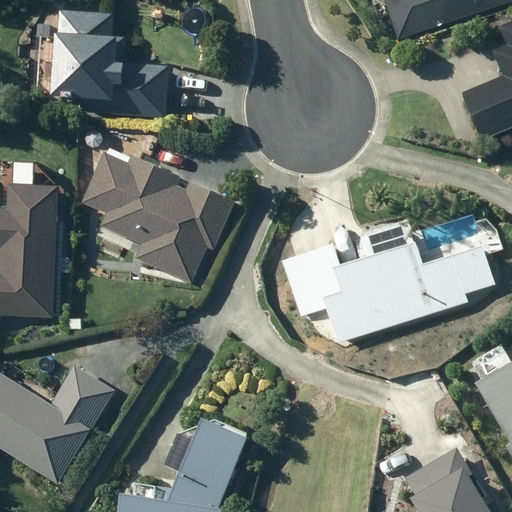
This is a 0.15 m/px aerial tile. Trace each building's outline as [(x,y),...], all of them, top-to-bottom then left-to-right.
[(390,0),(402,35),(479,9),(480,11),(506,2),(505,0),(506,0),(390,0)] [(86,96),(85,109),(130,112),(130,115),(163,118),(167,71),(124,67),(125,59),(122,59),(123,42),(110,41),(111,19),(66,15),(60,94),(68,95),(68,98),(77,99),(77,95),(86,96)] [(511,78),(469,95),(485,135),(511,123),(511,27),(508,30),(511,38),(511,48),(508,50),(511,59),(511,60),(505,63),(511,78)] [(160,162),(163,155),(115,133),(112,140),(88,128),(64,179),(88,190),(83,201),(124,220),(117,234),(173,260),(189,225),(195,228),(218,179),(173,158),(169,167),(160,162)] [(0,270),(0,320),(4,321),(4,315),(58,318),(66,187),(16,184),(14,209),(2,208),(0,237),(0,252),(4,253),(3,271),(0,270)] [(500,286),(486,245),(426,265),(419,242),(345,266),(338,245),(286,262),(304,316),(331,307),(343,345),(471,302),(469,296),(500,286)] [(0,366),(0,443),(46,473),(106,379),(66,353),(41,393),(0,366)] [(511,368),(482,386),(511,435),(511,447),(511,448),(511,449),(511,368)] [(213,419),(173,501),(127,497),(125,511),(222,511),(224,505),(255,439),(213,419)] [(496,511),(460,451),(407,482),(415,494),(412,496),(420,511),(496,511)]
